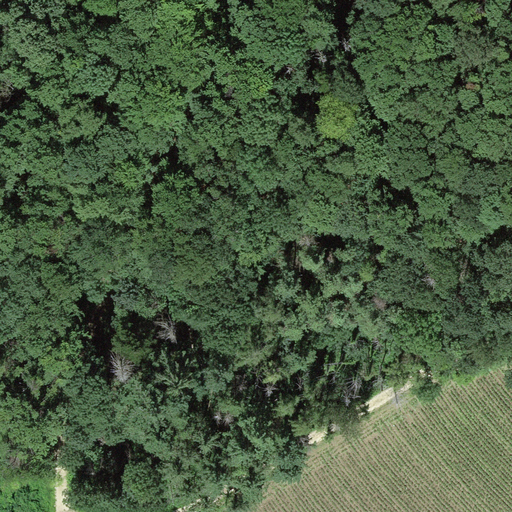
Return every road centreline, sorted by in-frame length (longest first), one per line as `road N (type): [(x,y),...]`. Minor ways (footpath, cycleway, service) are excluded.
road 1 (track): [(51,511),(57,438),(86,340),(203,79),(223,0)]
road 2 (track): [(186,511),(466,350),(511,341)]
